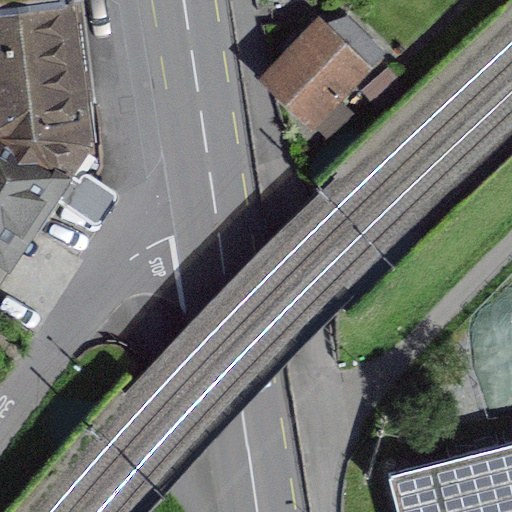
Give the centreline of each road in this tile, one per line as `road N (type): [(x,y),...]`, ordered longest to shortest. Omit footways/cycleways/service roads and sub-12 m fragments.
road 1 (residential): [(0,425),(132,252),(212,213)]
road 2 (primary): [(260,511),(212,213)]
road 3 (primary): [(212,213),(182,0)]
